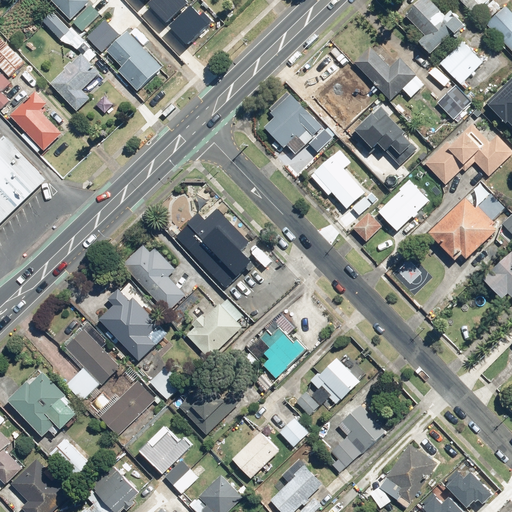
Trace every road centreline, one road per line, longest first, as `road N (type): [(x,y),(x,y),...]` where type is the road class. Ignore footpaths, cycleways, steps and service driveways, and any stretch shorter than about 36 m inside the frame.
road 1 (residential): [(201,122),(511,449)]
road 2 (primary): [(0,311),(201,122)]
road 3 (primary): [(201,122),(329,0)]
